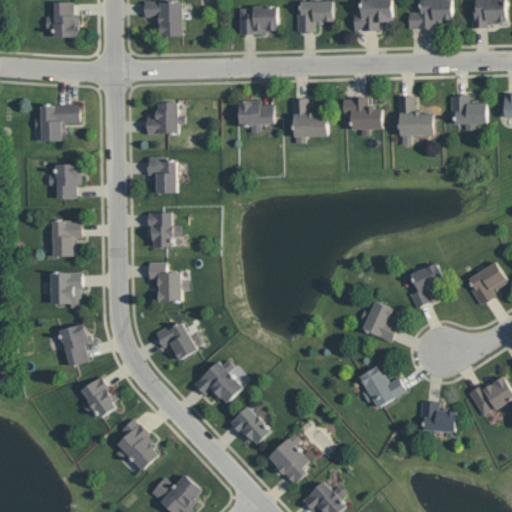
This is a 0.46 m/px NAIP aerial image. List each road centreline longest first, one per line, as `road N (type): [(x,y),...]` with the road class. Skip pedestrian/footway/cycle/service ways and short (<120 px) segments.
road 1 (residential): [(116,0),(123,325),(131,355),(275,511)]
road 2 (residential): [(511,57),(118,69)]
